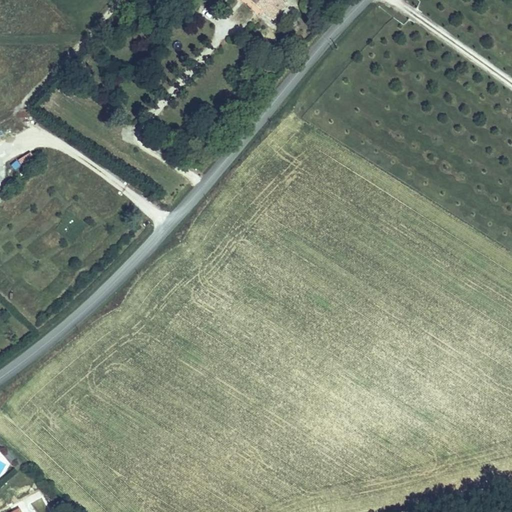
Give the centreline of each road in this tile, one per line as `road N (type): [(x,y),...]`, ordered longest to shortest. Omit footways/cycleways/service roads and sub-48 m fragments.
road 1 (tertiary): [(0,376),(112,286),(364,0)]
road 2 (track): [(168,225),(32,125),(22,106),(116,0)]
